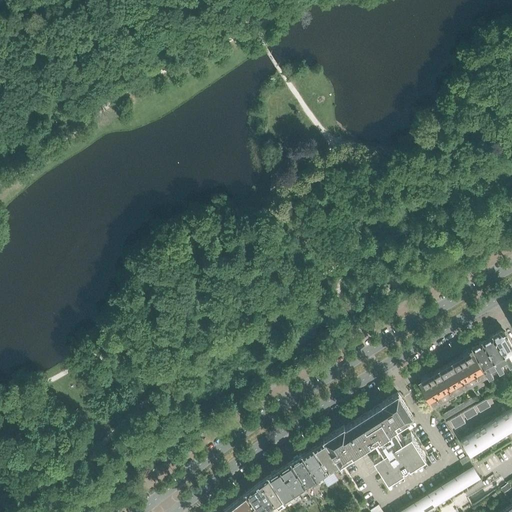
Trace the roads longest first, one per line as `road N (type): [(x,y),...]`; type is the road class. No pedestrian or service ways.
road 1 (secondary): [(511,266),(306,390),(162,494)]
road 2 (secondary): [(174,511),(316,409),(511,291)]
